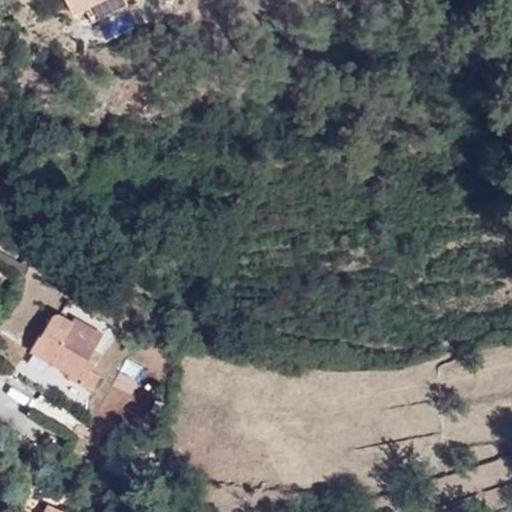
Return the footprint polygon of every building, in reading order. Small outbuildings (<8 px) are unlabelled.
[(65,0),(72,13),(86,6),(97,0),(65,0)] [(125,0),(97,0),(86,6),(93,20),(128,3),(125,0)] [(100,195),(88,191),(84,205),(96,209),(100,195)] [(101,332),(74,316),(71,320),(58,313),(53,314),(38,337),(37,337),(29,350),(69,374),(68,376),(91,389),(99,376),(91,370),(95,362),(87,358),(101,332)] [(23,484),(13,511),(61,511),(46,505),(49,493),(23,484)]
